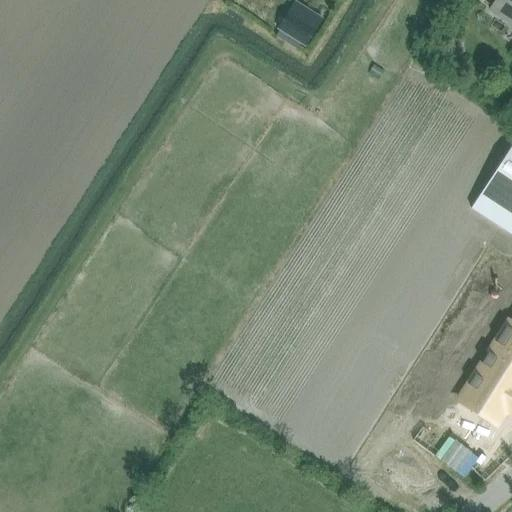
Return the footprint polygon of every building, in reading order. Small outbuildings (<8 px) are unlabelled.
[(511,27),(511,0),(499,0),(491,14),(511,27)] [(315,29),(288,12),(278,29),(281,31),(278,37),(298,50),(301,44),(305,47),(315,29)] [(462,58),(460,40),(442,42),(443,60),(462,58)] [(511,145),(471,209),(511,235),(511,145)] [(511,266),(492,254),(470,291),(496,307),(511,281),(511,266)] [(474,377),(469,386),(473,389),(505,409),(511,413),(511,316),(508,322),(474,376),(474,377)]
